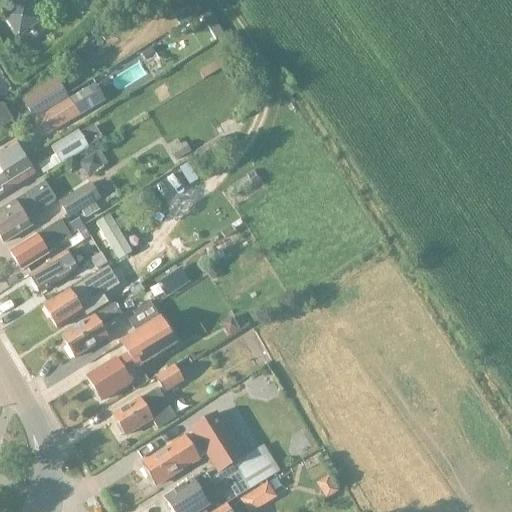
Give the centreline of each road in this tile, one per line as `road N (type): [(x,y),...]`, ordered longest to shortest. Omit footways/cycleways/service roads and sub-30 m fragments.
road 1 (track): [(218,0),(258,66),(262,97),(245,139),(210,179)]
road 2 (tertiary): [(45,500),(40,438),(0,363)]
